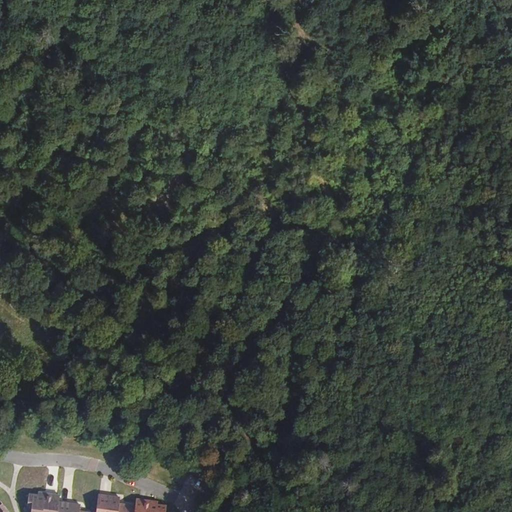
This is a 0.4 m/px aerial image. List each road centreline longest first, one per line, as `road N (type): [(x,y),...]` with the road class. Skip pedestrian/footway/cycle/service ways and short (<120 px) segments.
road 1 (track): [(286,511),(224,405),(0,236)]
road 2 (residential): [(186,511),(176,497),(85,463),(0,457)]
